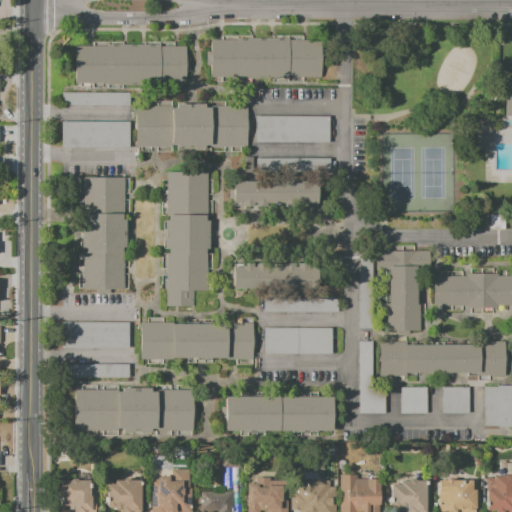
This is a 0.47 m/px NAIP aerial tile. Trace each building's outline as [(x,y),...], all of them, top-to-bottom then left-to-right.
[(210,39),(236,39),(236,38),(288,37),(288,40),(320,39),(321,76),(288,76),(288,78),(236,78),(236,75),(210,76),(210,64),(206,64),(205,51),(210,51),(210,39)] [(184,46),(184,58),(189,58),(189,70),(185,70),(185,82),(158,82),(158,85),(106,85),(106,82),(74,82),(74,45),(106,45),(106,44),(159,44),(159,46),(184,46)] [(511,116),(503,116),(504,84),(511,84),(511,116)] [(61,105),(61,92),(129,92),(129,105),(61,105)] [(134,147),(135,105),(171,106),(171,107),(176,107),(176,104),(205,104),(205,108),(210,108),(210,105),(247,106),(247,120),(251,120),(250,134),(246,134),(246,148),(209,147),(209,145),(204,145),(204,149),(176,149),(176,145),(171,145),(171,148),(134,147)] [(255,142),(255,116),(328,116),(328,142),(255,142)] [(61,147),(61,122),(129,121),(129,147),(61,147)] [(252,157),(252,173),(243,173),(243,157),(252,157)] [(329,158),(329,172),(255,171),(255,158),(329,158)] [(166,216),(166,172),(206,172),(206,215),(205,215),(205,221),(208,221),(208,249),(205,249),(205,254),(206,254),(206,290),(192,290),(192,306),(166,306),(166,253),(168,253),(168,249),(164,249),(164,220),(168,220),(168,216),(166,216)] [(124,177),(123,214),(122,214),(122,219),(125,219),(125,247),(122,247),(122,252),(123,252),(123,289),(109,289),(109,293),(96,293),(96,288),(83,288),(83,252),(83,247),(81,247),(80,233),(81,219),(84,219),(84,213),(83,213),(84,177),(124,177)] [(317,203),(295,203),(295,207),(284,207),(284,203),(267,203),(267,206),(256,206),(256,203),(253,203),(253,206),(243,206),(243,203),(233,203),(233,198),(229,198),(229,185),(233,185),(233,181),(317,181),(317,203)] [(490,228),(490,214),(505,214),(505,228),(490,228)] [(371,329),(358,328),(359,247),(372,247),(371,329)] [(419,330),(408,330),(408,333),(395,333),(395,330),(385,330),(385,303),(388,303),(388,269),(375,269),(375,250),(429,250),(429,269),(416,269),(416,302),(419,302),(419,330)] [(317,288),(232,288),(232,267),(242,267),(242,262),(252,262),(252,266),(255,266),(255,263),(266,263),(266,267),(283,267),(283,263),(294,263),(294,267),(296,267),(296,263),(307,263),(307,267),(316,267),(317,288)] [(497,308),(465,308),(465,305),(432,305),(432,276),(465,276),(465,273),(497,273),(497,276),(511,276),(511,305),(497,305),(497,308)] [(337,299),(337,312),(263,311),(263,299),(337,299)] [(61,347),(60,322),(128,322),(127,348),(61,347)] [(139,359),(139,322),(171,322),(171,324),(226,324),(226,322),(251,322),(251,334),(255,334),(254,347),(251,347),(251,359),(224,359),(224,358),(171,358),(171,359),(139,359)] [(263,353),(264,328),(331,328),(331,354),(263,353)] [(384,413),(358,413),(358,341),(371,341),(371,389),(384,389),(384,413)] [(482,341),(503,341),(504,352),(508,352),(508,366),(507,366),(503,366),(503,375),(482,375),(479,375),(479,372),(404,373),(405,376),(379,376),(378,342),(405,341),(405,345),(479,344),(479,341),(482,341)] [(128,365),(128,377),(61,377),(61,364),(128,365)] [(510,384),(510,426),(497,426),(496,425),(484,425),(483,386),(496,386),(496,384),(510,384)] [(426,387),(425,413),(400,413),(400,387),(426,387)] [(468,387),(468,412),(443,413),(442,387),(468,387)] [(74,431),(74,390),(117,390),(117,392),(122,392),(122,388),(151,388),(151,392),(156,392),(156,390),(193,390),(193,405),(196,405),(196,418),(192,417),(192,431),(155,431),(155,429),(151,429),(151,433),(122,433),(122,429),(118,429),(118,431),(74,431)] [(331,431),(225,431),(225,397),(332,397),(331,431)] [(220,450),(241,450),(241,467),(220,467),(220,450)] [(157,470),(187,470),(187,488),(190,488),(190,505),(188,505),(188,511),(151,511),(151,478),(157,478),(157,470)] [(338,511),(339,474),(356,474),(356,478),(378,478),(378,511),(360,511),(360,507),(353,507),(353,511),(338,511)] [(485,478),(493,478),(493,476),(500,476),(500,475),(511,475),(511,478),(511,511),(494,511),(494,510),(485,510),(485,478)] [(254,477),(268,477),(268,480),(286,480),(286,511),(247,511),(247,483),(254,483),(254,477)] [(114,480),(122,480),(124,478),(128,478),(130,480),(140,480),(140,511),(119,511),(119,510),(113,510),(112,508),(108,508),(106,506),(106,483),(114,483),(114,480)] [(390,484),(399,484),(399,480),(407,480),(410,478),(413,478),(415,480),(427,481),(427,511),(404,511),(398,511),(398,507),(390,507),(390,484)] [(60,480),(70,480),(71,479),(75,479),(77,480),(93,480),(93,492),(90,492),(90,496),(93,496),(93,499),(96,499),(96,511),(73,511),(73,509),(67,509),(67,505),(60,505),(60,480)] [(438,511),(438,480),(445,480),(445,479),(452,479),(452,480),(475,480),(474,511),(472,511),(438,511)] [(328,480),(328,486),(334,486),(334,511),(299,511),(290,511),(290,481),(328,480)] [(200,511),(200,491),(231,491),(231,511),(200,511)]
